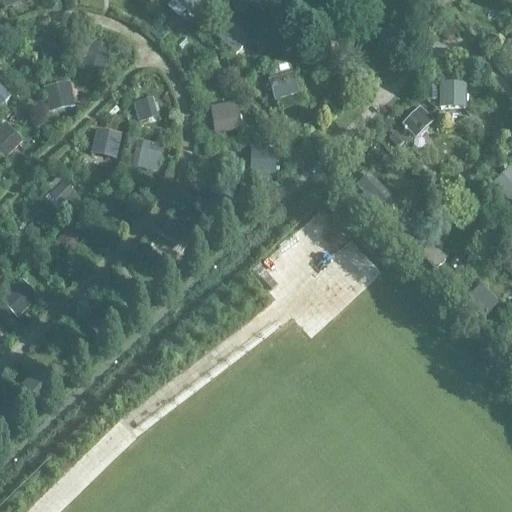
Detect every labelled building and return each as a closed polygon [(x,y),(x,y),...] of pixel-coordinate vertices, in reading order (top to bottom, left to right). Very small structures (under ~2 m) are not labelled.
[(26,0),(0,0),(4,9),(26,0)] [(203,6),(197,0),(175,0),(192,16),(203,6)] [(360,8),(359,16),(382,20),(385,0),(363,0),(362,8),(360,8)] [(224,22),(215,13),(203,25),(212,34),(224,22)] [(246,46),(226,27),(215,38),(235,57),(246,46)] [(59,43),(36,48),(41,72),(64,66),(59,43)] [(112,52),(89,44),(81,67),(104,75),(112,52)] [(287,61),(271,66),(274,77),(291,73),(287,61)] [(291,76),(270,83),(275,102),(297,96),(291,76)] [(467,85),(440,85),(440,110),(467,111),(467,85)] [(68,86),(45,91),(50,115),(73,109),(68,86)] [(0,91),(0,108),(9,100),(0,91)] [(156,98),(133,104),(139,127),(162,121),(156,98)] [(239,131),(235,108),(212,111),(216,135),(239,131)] [(433,124),(420,110),(401,128),(415,142),(433,124)] [(5,126),(0,131),(0,154),(5,160),(22,143),(5,126)] [(120,138),(97,133),(91,156),(115,161),(120,138)] [(162,150),(139,144),(133,168),(156,173),(162,150)] [(275,153),(252,152),(251,176),(274,177),(275,153)] [(511,199),(511,171),(510,170),(491,187),(508,204),(511,199)] [(391,200),(368,176),(354,189),(378,213),(391,200)] [(62,184),(45,200),(62,218),(79,201),(62,184)] [(217,189),(206,211),(227,222),(238,200),(217,189)] [(105,198),(88,215),(104,232),(121,216),(105,198)] [(189,221),(176,241),(196,254),(209,234),(189,221)] [(3,242),(19,259),(36,242),(20,225),(3,242)] [(76,226),(59,243),(76,260),(93,243),(76,226)] [(511,236),(502,246),(511,256),(511,236)] [(447,261),(428,242),(415,254),(434,273),(447,261)] [(133,283),(115,299),(132,317),(149,300),(133,283)] [(17,287),(0,304),(17,321),(34,304),(17,287)] [(498,307),(480,288),(464,303),(482,322),(498,307)] [(104,311),(87,327),(103,344),(121,328),(104,311)] [(40,372),(23,388),(39,406),(56,389),(40,372)] [(11,399),(0,409),(0,422),(10,433),(28,416),(11,399)]
